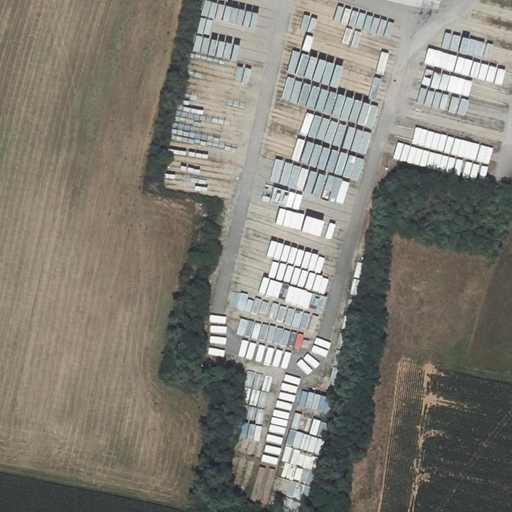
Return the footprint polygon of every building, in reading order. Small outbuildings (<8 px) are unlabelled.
[(484,1),(480,16),(508,23),(511,7),(484,1)] [(309,6),(301,38),(390,59),(397,27),(309,6)] [(443,31),(438,46),(471,57),(476,41),(443,31)] [(367,95),(372,73),(290,54),(285,76),(367,95)] [(432,86),(470,92),(471,84),(462,83),(463,79),(434,74),(432,86)] [(368,102),(284,87),(280,109),(364,124),(368,102)] [(277,114),(272,137),(356,155),(361,133),(277,114)] [(269,143),(263,165),(339,184),(345,162),(269,143)] [(443,159),(440,173),(481,180),(484,166),(443,159)] [(281,178),(276,200),(328,212),(333,191),(281,178)] [(323,243),(328,220),(255,203),(250,225),(323,243)] [(249,234),(244,255),(305,268),(306,264),(316,266),(319,249),(249,234)] [(284,287),(288,272),(248,261),(244,276),(284,287)] [(239,283),(236,298),(301,311),(304,296),(239,283)] [(247,315),(244,332),(290,340),(293,324),(247,315)] [(270,390),(273,375),(258,372),(255,386),(270,390)] [(311,387),(325,390),(328,376),(315,373),(311,387)] [(241,386),(239,402),(265,405),(267,389),(241,386)] [(300,391),(296,406),(320,413),(325,398),(300,391)] [(309,472),(318,439),(287,430),(278,463),(309,472)] [(276,475),(264,506),(280,511),(294,511),(304,486),(276,475)]
